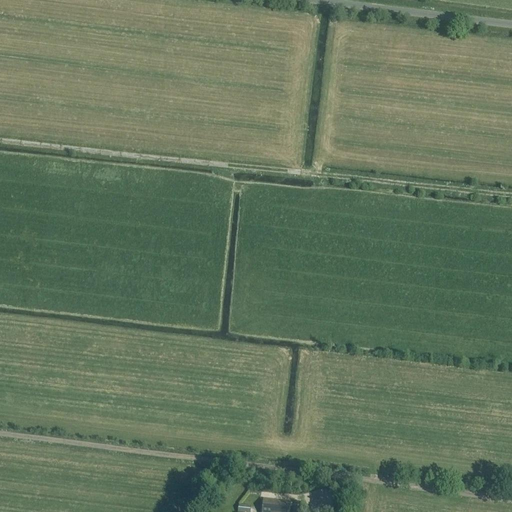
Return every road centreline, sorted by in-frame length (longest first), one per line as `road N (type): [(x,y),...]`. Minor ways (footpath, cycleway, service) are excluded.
road 1 (track): [(0,434),(511,498)]
road 2 (unclassified): [(357,0),(511,21)]
